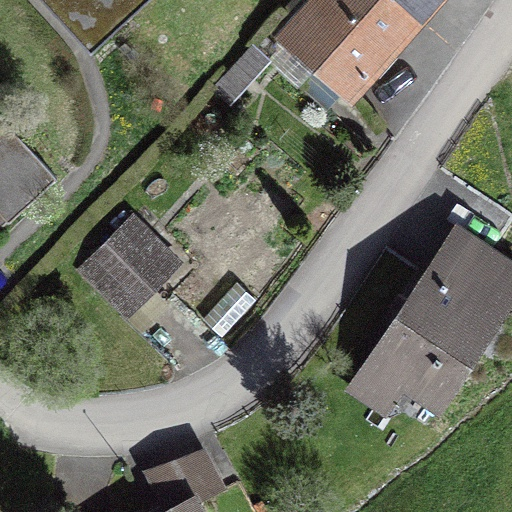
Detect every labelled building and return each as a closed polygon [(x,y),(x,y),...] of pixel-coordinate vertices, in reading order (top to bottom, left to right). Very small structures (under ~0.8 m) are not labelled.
[(48,0),(82,36),(121,0),(48,0)] [(350,94),(418,18),(398,0),(314,0),(284,35),(350,94)] [(433,0),(398,0),(418,18),(433,0)] [(0,116),(0,212),(7,221),(55,176),(0,116)] [(82,268),(126,311),(175,260),(132,218),(82,268)] [(372,358),(439,402),(494,318),(428,274),(372,358)] [(200,511),(192,496),(162,511),(200,511)]
